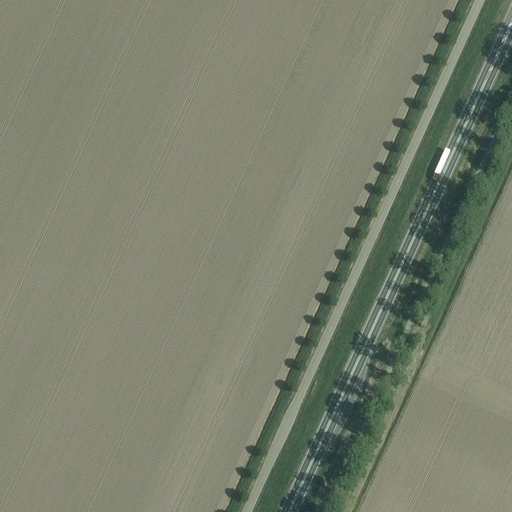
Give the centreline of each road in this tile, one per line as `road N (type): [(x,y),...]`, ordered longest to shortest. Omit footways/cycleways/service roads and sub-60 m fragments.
road 1 (unclassified): [(242,511),(475,0)]
road 2 (trunk): [(289,511),(511,21)]
